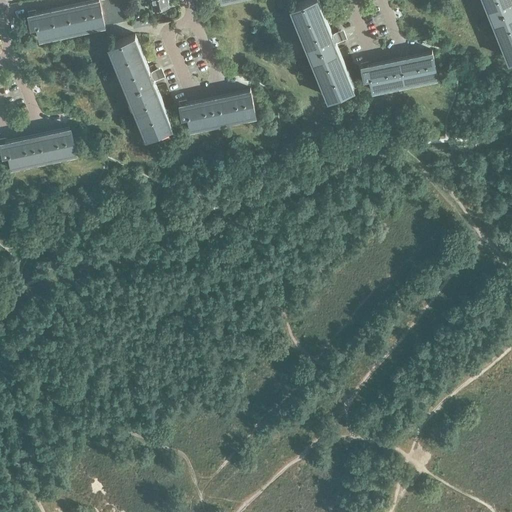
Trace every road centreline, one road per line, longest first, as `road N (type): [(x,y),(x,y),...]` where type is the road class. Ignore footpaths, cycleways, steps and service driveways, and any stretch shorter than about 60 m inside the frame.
road 1 (track): [(400,142),(511,260)]
road 2 (residential): [(218,86),(189,92),(165,32),(190,17)]
